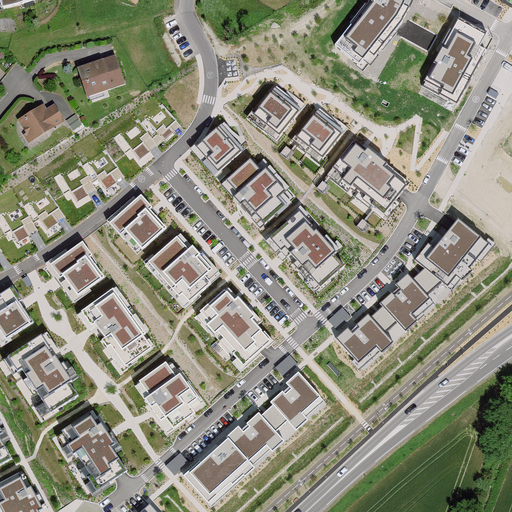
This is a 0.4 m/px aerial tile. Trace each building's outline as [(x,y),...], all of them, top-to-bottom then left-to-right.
[(367,0),(365,5),(332,46),(361,70),(365,65),(373,55),(377,50),(392,32),(398,24),(412,0),(367,0)] [(477,50),(485,36),(456,21),(419,87),(454,106),(484,53),(477,50)] [(392,32),(377,50),(380,52),(395,34),(392,32)] [(373,55),(365,65),(367,67),(376,57),(373,55)] [(82,70),(87,83),(89,82),(92,90),(104,86),(105,89),(125,81),(117,57),(82,70)] [(89,82),(87,83),(90,92),(93,100),(107,95),(105,89),(104,86),(92,90),(89,82)] [(268,95),(295,116),(301,108),(283,94),(281,98),(271,91),(268,95)] [(494,100),(496,95),(488,91),(485,95),(494,100)] [(276,140),(295,116),(268,95),(252,116),(249,120),(276,140)] [(511,99),(466,181),(511,220),(511,99)] [(139,122),(151,138),(157,132),(166,142),(176,133),(168,125),(175,119),(160,103),(139,122)] [(26,128),(29,133),(31,132),(35,138),(55,126),(64,121),(56,107),(47,112),(44,107),(23,120),(27,127),(26,128)] [(313,116),(339,138),(344,131),(327,116),(325,119),(317,112),(313,116)] [(276,140),(249,120),(252,116),(249,113),(242,123),(274,147),(281,138),(279,137),(276,140)] [(323,158),(339,138),(313,116),(296,137),(294,139),(320,161),(323,158)] [(84,126),(78,117),(69,123),(75,132),(84,126)] [(138,157),(149,149),(139,136),(146,131),(136,117),(112,136),(124,151),(130,146),(138,157)] [(212,129),(236,152),(240,148),(217,124),(212,129)] [(191,150),(214,173),(236,152),(212,129),(194,146),(191,150)] [(29,133),(26,135),(30,141),(35,138),(31,132),(29,133)] [(320,161),(294,139),(296,137),(294,135),(288,143),(318,168),(325,160),(323,158),(320,161)] [(361,155),(365,151),(353,141),(350,145),(361,155)] [(214,173),(191,150),(194,146),(192,144),(184,152),(210,179),(218,172),(217,171),(214,173)] [(370,207),(381,216),(395,199),(404,189),(381,170),(384,167),(365,151),(361,155),(350,145),(330,169),(342,179),(340,182),(348,189),(352,193),(350,196),(368,210),(370,207)] [(88,175),(92,182),(98,177),(106,188),(117,180),(110,172),(117,166),(105,148),(82,165),(88,175)] [(273,200),(280,208),(291,199),(284,191),(286,189),(260,160),(252,167),(258,174),(262,171),(281,192),(273,200)] [(77,201),(88,194),(80,180),(88,175),(82,165),(79,161),(53,176),(63,193),(70,189),(77,201)] [(240,210),(248,219),(252,215),(262,225),(280,208),(273,200),(281,192),(262,171),(258,174),(252,167),(247,161),(223,183),(234,195),(230,199),(237,207),(239,206),(242,208),(240,210)] [(381,170),(404,189),(407,186),(384,167),(381,170)] [(342,179),(330,169),(324,176),(344,193),(348,189),(340,182),(342,179)] [(234,195),(223,183),(224,181),(222,179),(216,184),(230,199),(234,195)] [(29,216),(33,223),(39,218),(48,229),(58,221),(52,212),(59,207),(46,189),(23,206),(29,216)] [(147,211),(149,209),(138,197),(108,223),(136,255),(164,230),(147,211)] [(104,223),(135,256),(136,255),(108,223),(134,200),(132,198),(104,223)] [(370,207),(368,210),(383,223),(399,203),(395,199),(381,216),(370,207)] [(18,241),(30,234),(22,220),(29,216),(23,206),(20,201),(0,213),(0,225),(5,233),(11,229),(18,241)] [(282,221),(284,223),(294,214),(310,230),(312,232),(316,229),(297,207),(282,221)] [(329,279),(341,269),(330,258),(333,255),(319,240),(314,235),(312,236),(308,232),(310,230),(294,214),(266,239),(278,252),(281,249),(294,262),(289,266),(295,273),(299,269),(317,289),(329,279)] [(257,229),(262,225),(252,215),(248,219),(257,229)] [(487,247),(456,222),(432,251),(426,246),(412,262),(422,271),(410,282),(405,276),(394,287),(397,290),(407,301),(400,307),(390,296),(390,295),(378,306),(380,308),(369,320),(366,317),(354,327),(354,328),(364,339),(358,344),(349,334),(346,330),(334,341),(356,366),(374,350),(376,352),(388,342),(383,336),(395,325),(400,331),(412,320),(410,318),(428,302),(425,298),(439,285),(445,290),(463,268),(467,271),(487,247)] [(266,239),(273,233),(270,230),(259,240),(279,262),(283,259),(289,266),(294,262),(281,249),(278,252),(266,239)] [(177,236),(174,239),(186,252),(189,249),(177,236)] [(323,237),(319,240),(333,255),(340,248),(334,241),(330,245),(323,237)] [(187,304),(208,285),(202,278),(209,271),(197,258),(189,249),(186,252),(174,239),(147,263),(159,277),(158,278),(165,287),(167,285),(171,289),(169,291),(177,300),(180,297),(187,304)] [(87,260),(90,258),(80,244),(50,266),(74,300),(102,280),(87,260)] [(71,302),(74,300),(50,266),(65,255),(63,251),(45,264),(71,302)] [(197,258),(209,271),(202,278),(208,285),(220,276),(201,255),(197,258)] [(299,269),(295,273),(315,295),(330,281),(329,279),(317,289),(299,269)] [(9,337),(32,323),(18,302),(21,301),(12,287),(0,293),(0,333),(4,340),(9,337)] [(111,292),(122,307),(120,309),(123,314),(125,312),(131,320),(129,321),(134,330),(137,328),(143,337),(147,334),(114,289),(111,292)] [(225,289),(221,292),(232,303),(235,300),(225,289)] [(124,368),(150,351),(141,338),(143,337),(137,328),(134,330),(129,321),(131,320),(125,312),(123,314),(120,309),(122,307),(111,292),(80,313),(90,327),(94,325),(96,329),(104,339),(101,341),(106,349),(109,347),(124,368)] [(198,314),(208,326),(205,328),(217,341),(214,343),(228,359),(231,357),(235,361),(241,368),(268,343),(249,322),(252,319),(235,300),(232,303),(221,292),(198,314)] [(341,311),(326,323),(335,333),(349,321),(341,311)] [(89,334),(96,329),(94,325),(90,327),(80,313),(76,316),(89,334)] [(205,328),(208,326),(198,314),(194,318),(204,329),(205,328)] [(249,322),(255,328),(258,325),(252,319),(249,322)] [(354,328),(349,334),(358,344),(364,339),(354,328)] [(4,340),(0,333),(0,346),(1,347),(11,340),(9,337),(4,340)] [(54,357),(55,358),(59,354),(44,333),(40,336),(49,351),(47,352),(52,358),(54,357)] [(40,336),(2,360),(12,375),(16,372),(28,391),(34,388),(43,403),(49,413),(60,407),(77,396),(68,383),(71,382),(66,373),(68,372),(67,370),(62,363),(59,365),(55,358),(54,357),(52,358),(47,352),(49,351),(40,336)] [(143,337),(141,338),(150,351),(152,349),(143,337)] [(109,347),(106,349),(121,371),(124,368),(109,347)] [(288,358),(274,370),(282,379),(295,367),(288,358)] [(241,368),(235,361),(231,365),(239,374),(242,370),(241,368)] [(169,364),(165,367),(174,379),(178,377),(196,401),(187,407),(190,411),(200,403),(178,370),(174,372),(169,364)] [(154,415),(167,433),(193,415),(187,407),(196,401),(178,377),(174,379),(165,367),(164,365),(138,382),(148,397),(144,400),(150,409),(152,408),(156,414),(154,415)] [(68,372),(66,373),(71,382),(77,378),(70,368),(67,370),(68,372)] [(198,464),(182,478),(206,506),(228,486),(230,489),(243,478),(240,475),(248,468),(246,465),(265,448),(267,451),(277,441),(271,435),(285,423),(290,428),(301,418),(300,416),(318,400),(296,376),(284,386),(287,390),(296,400),(290,405),(281,395),(280,394),(269,405),(271,408),(260,418),(257,415),(244,426),(245,427),(254,437),(248,442),(239,432),(236,429),(224,439),(226,441),(216,450),(199,466),(198,464)] [(134,385),(144,400),(148,397),(138,382),(134,385)] [(287,390),(281,395),(290,405),(296,400),(287,390)] [(301,418),(303,420),(321,404),(318,400),(300,416),(301,418)] [(60,407),(49,413),(43,403),(34,409),(43,423),(63,411),(60,407)] [(92,411),(88,414),(96,427),(100,424),(92,411)] [(88,414),(61,431),(69,444),(66,446),(72,455),(75,460),(73,462),(85,480),(88,478),(96,490),(125,470),(110,448),(114,445),(100,424),(96,427),(88,414)] [(301,418),(290,428),(294,433),(306,423),(301,418)] [(0,430),(0,465),(10,459),(0,440),(0,434),(2,434),(0,430)] [(106,433),(114,445),(110,448),(114,454),(121,450),(109,431),(106,433)] [(277,441),(267,451),(268,452),(270,454),(281,445),(277,441)] [(72,455),(66,446),(61,450),(67,459),(72,455)] [(199,466),(216,450),(212,446),(179,476),(182,478),(198,464),(199,466)] [(246,465),(249,469),(268,452),(267,451),(265,448),(246,465)] [(179,454),(165,467),(173,476),(187,464),(179,454)] [(243,478),(244,479),(252,472),(248,468),(240,475),(243,478)] [(38,511),(42,509),(30,487),(26,489),(17,473),(0,482),(0,511),(38,511)] [(228,486),(206,506),(209,510),(244,479),(243,478),(230,489),(228,486)] [(96,490),(90,482),(84,486),(92,498),(113,483),(111,480),(96,490)]
